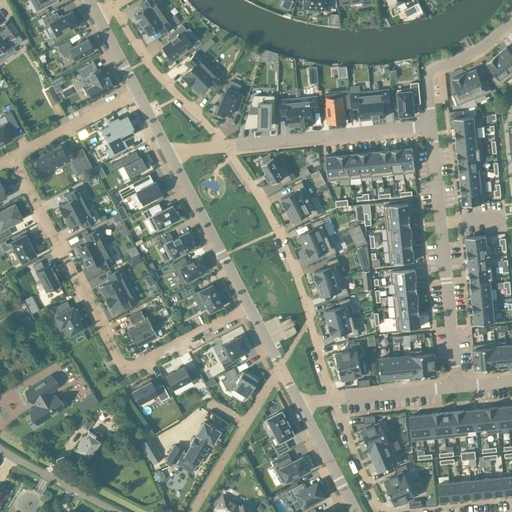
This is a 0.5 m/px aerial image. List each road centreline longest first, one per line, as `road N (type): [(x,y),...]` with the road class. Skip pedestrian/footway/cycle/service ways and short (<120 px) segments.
road 1 (residential): [(11,158),(123,370),(249,308)]
road 2 (residential): [(332,398),(277,230),(221,146)]
road 3 (residential): [(430,124),(456,387)]
road 4 (residential): [(430,124),(221,146)]
road 5 (residential): [(221,146),(145,61),(112,7)]
road 6 (residential): [(169,155),(249,308)]
road 7 (residential): [(281,366),(191,511)]
road 8 (residential): [(511,17),(478,50),(425,75),(430,124)]
road 9 (residential): [(136,93),(11,158)]
road 10 (unclassified): [(114,511),(0,450)]
road 11 (residential): [(456,387),(332,398)]
road 12 (residential): [(380,511),(332,398)]
road 13 (residential): [(301,404),(355,511)]
